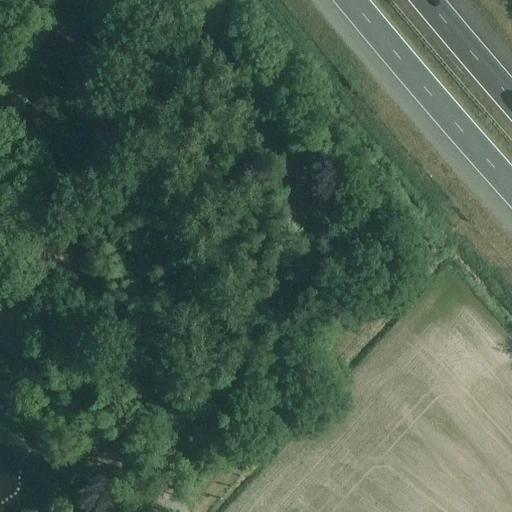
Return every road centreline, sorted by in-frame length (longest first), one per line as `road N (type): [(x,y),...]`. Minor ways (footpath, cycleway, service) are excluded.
road 1 (motorway): [(352,0),(511,189)]
road 2 (motorway): [(511,99),(426,0)]
